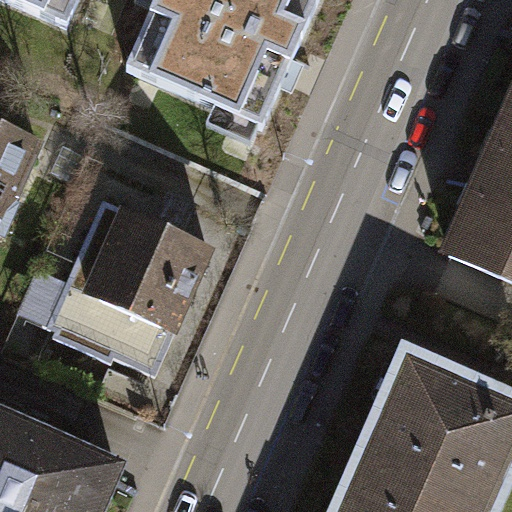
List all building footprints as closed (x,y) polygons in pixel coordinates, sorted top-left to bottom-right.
[(4,0),(70,28),(81,0),(4,0)] [(160,0),(128,73),(265,134),(325,0),(160,0)] [(511,285),(511,92),(507,91),(436,253),(511,285)] [(0,240),(9,245),(23,212),(19,210),(45,149),(0,129),(0,240)] [(106,204),(50,331),(58,335),(56,341),(114,366),(117,360),(158,378),(178,334),(176,333),(211,253),(184,241),(185,239),(106,204)] [(511,398),(475,382),(407,352),(333,511),(495,511),(511,479),(511,398)] [(111,511),(130,470),(0,412),(0,511),(111,511)]
